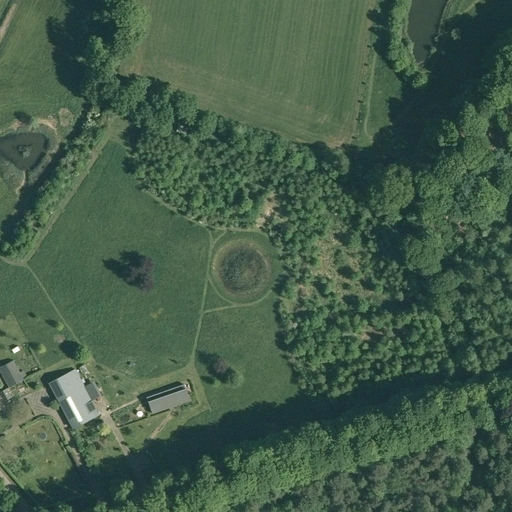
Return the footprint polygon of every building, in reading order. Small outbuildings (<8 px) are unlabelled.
[(9,331),(39,388),(49,384),(73,428),(100,414),(76,369),(46,312),(9,331)] [(0,335),(0,371),(9,387),(24,379),(1,336),(0,335)] [(152,396),(155,402),(149,405),(152,414),(190,401),(184,385),(152,396)] [(0,392),(0,399),(1,398),(3,401),(11,397),(6,389),(0,392)] [(0,417),(0,428),(6,430),(8,419),(0,417)]
